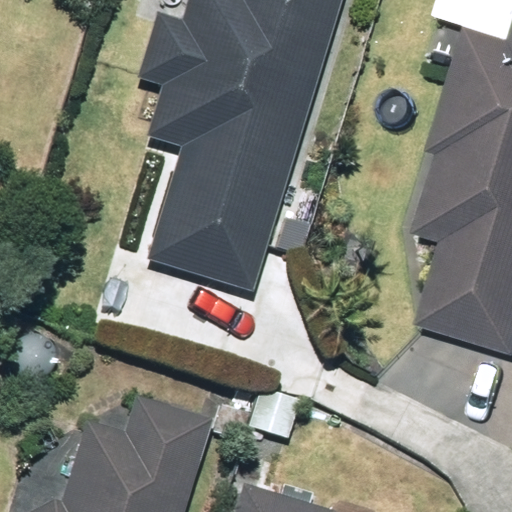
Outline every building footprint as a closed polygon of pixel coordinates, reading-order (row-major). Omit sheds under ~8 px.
[(140,261),(245,293),(334,0),(182,0),(140,136),(175,148),(140,261)] [(511,364),(511,52),(471,40),(433,163),(443,166),(419,246),(447,255),(422,338),(511,364)] [(290,449),(301,409),(260,398),(253,419),(220,409),(211,440),(244,449),(248,438),(290,449)] [(62,511),(51,511),(52,511),(51,511),(187,511),(213,434),(138,410),(127,448),(87,437),(62,511)] [(49,436),(21,452),(30,469),(58,453),(49,436)] [(283,511),(246,500),(241,511),(283,511)]
